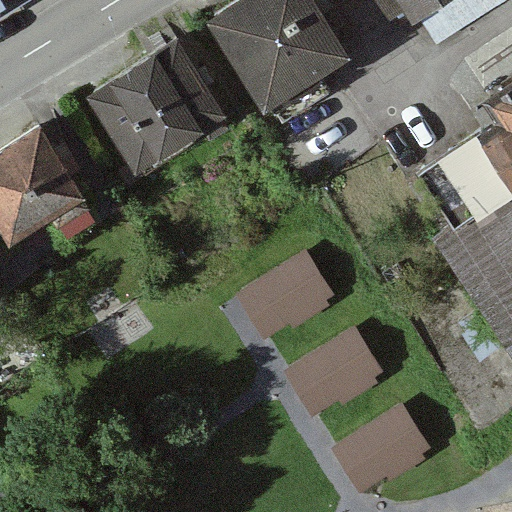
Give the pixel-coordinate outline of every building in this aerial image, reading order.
[(346,48),(314,0),(240,0),(212,19),(265,100),(346,48)] [(365,0),(385,32),(421,10),(439,39),(503,0),(365,0)] [(225,113),(179,39),(94,91),(140,166),(225,113)] [(511,102),(416,168),(456,227),(435,241),(511,352),(511,102)] [(81,192),(42,128),(0,154),(0,218),(10,235),(81,192)] [(307,250),(235,295),(264,340),(335,295),(307,250)] [(354,327),(284,371),(312,416),(383,371),(354,327)] [(402,403),(331,449),(360,494),(431,449),(402,403)]
